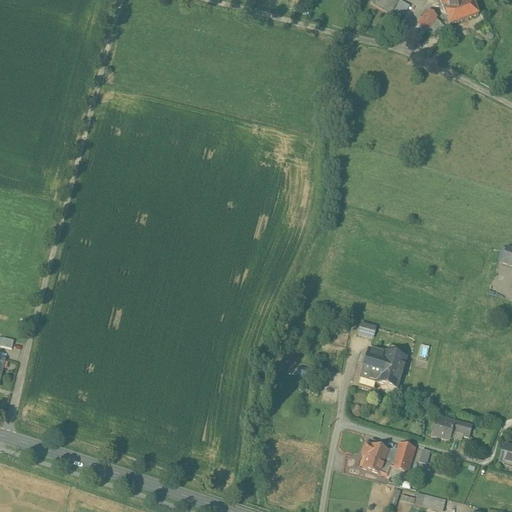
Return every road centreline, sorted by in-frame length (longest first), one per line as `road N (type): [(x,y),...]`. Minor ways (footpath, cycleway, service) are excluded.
road 1 (secondary): [(0,435),(230,511)]
road 2 (residential): [(500,432),(490,456),(475,462),(337,424)]
